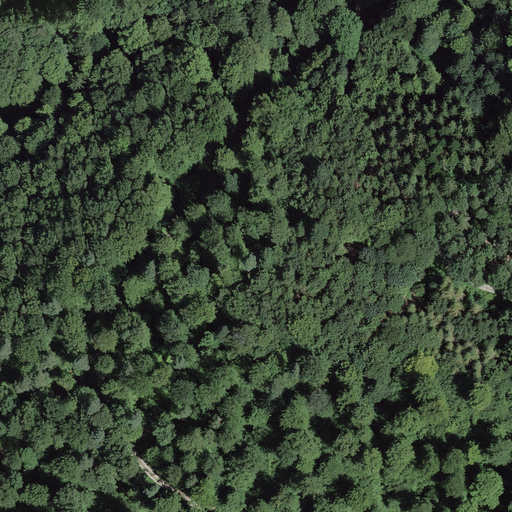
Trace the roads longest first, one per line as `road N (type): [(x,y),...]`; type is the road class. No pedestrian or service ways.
road 1 (track): [(209,511),(153,477),(110,415),(96,360),(101,315),(200,202),(250,115),(338,42),(360,0)]
road 2 (track): [(511,295),(463,280),(440,244),(455,205),(511,173)]
